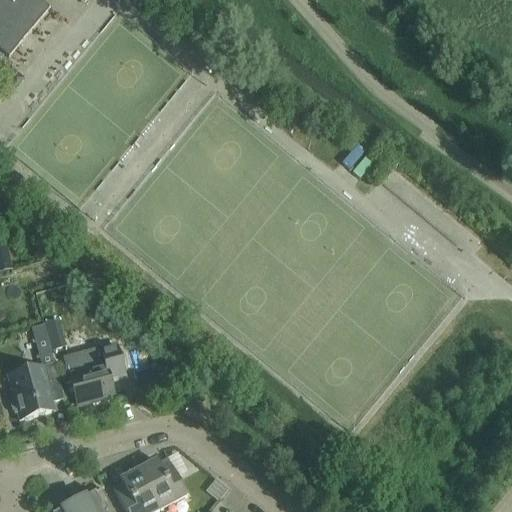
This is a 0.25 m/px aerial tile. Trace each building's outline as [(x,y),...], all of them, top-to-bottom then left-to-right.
[(35,0),(0,0),(0,53),(8,61),(49,11),(35,0)] [(58,323),(44,327),(48,341),(62,337),(58,323)] [(77,408),(112,399),(109,385),(124,381),(119,364),(81,374),(82,378),(70,381),(77,408)] [(63,403),(54,368),(7,380),(13,403),(11,404),(10,411),(14,418),(17,417),(19,424),(51,416),(48,407),(63,403)] [(160,371),(148,375),(153,391),(165,387),(160,371)] [(158,511),(164,511),(187,500),(167,463),(157,467),(156,464),(138,473),(158,511)] [(158,511),(138,473),(120,483),(121,487),(112,491),(123,511),(158,511)] [(112,511),(102,492),(73,508),(75,511),(112,511)]
